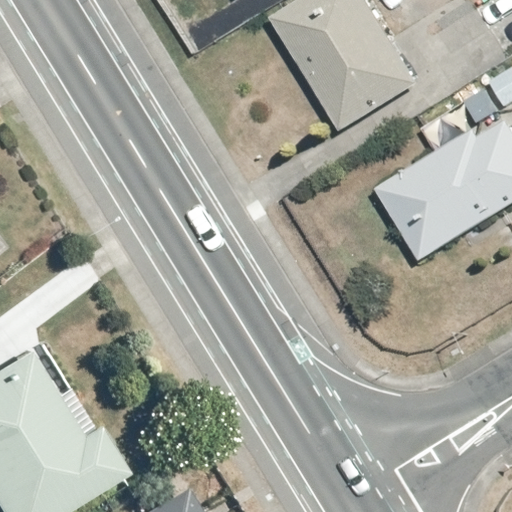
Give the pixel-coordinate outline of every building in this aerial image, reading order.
[(420,85),(368,0),(303,0),(272,19),(341,132),(420,85)] [(511,107),(511,69),(492,83),(509,109),(511,107)] [(475,133),(376,193),(421,266),(511,210),(511,127),(509,123),(480,141),(475,133)] [(0,367),(0,511),(59,511),(128,470),(101,426),(85,436),(31,348),(0,367)] [(207,511),(189,483),(142,511),(207,511)]
